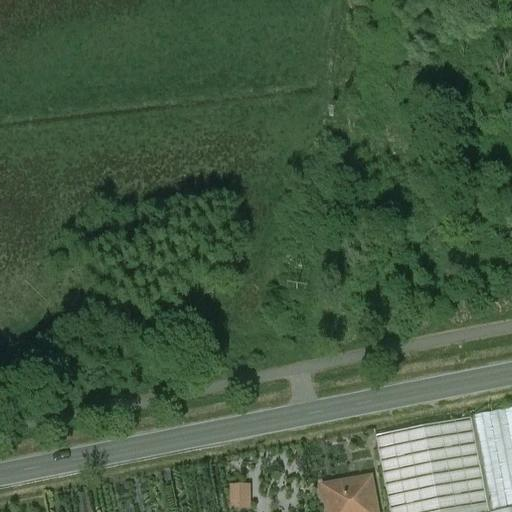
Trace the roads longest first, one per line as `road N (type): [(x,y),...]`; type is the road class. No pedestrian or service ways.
road 1 (secondary): [(511,376),(0,477)]
road 2 (track): [(343,0),(329,59),(353,136),(302,369),(299,418)]
